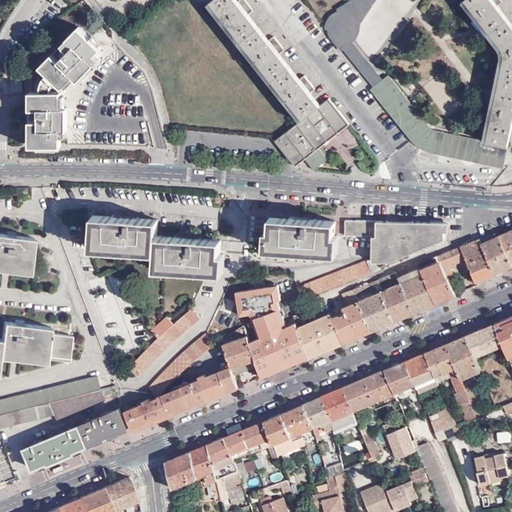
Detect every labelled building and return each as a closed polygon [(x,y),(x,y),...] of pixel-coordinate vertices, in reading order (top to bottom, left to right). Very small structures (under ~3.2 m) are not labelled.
[(275,138),(295,164),(306,156),(316,167),(329,155),(321,145),(350,120),(330,95),(321,102),(310,89),(313,86),(302,72),(299,75),(280,51),(283,47),(272,34),(268,36),(248,11),(251,8),(245,0),(208,0),(207,1),(301,117),(275,138)] [(346,0),(344,1),(362,23),(374,0),(346,0)] [(466,0),(503,45),(486,134),(437,124),(388,69),(383,73),(374,80),(373,82),(427,144),(503,158),(511,116),(511,22),(495,1),(495,0),(466,0)] [(341,45),(343,43),(350,35),(362,23),(344,1),(318,20),(341,45)] [(66,43),(69,46),(74,50),(64,60),(59,56),(56,53),(45,65),(48,68),(52,71),(46,82),(45,91),(38,91),(34,90),(35,107),(39,108),(44,108),(44,120),(39,120),(35,120),(35,144),(65,143),(65,134),(65,128),(71,128),(71,107),(65,106),(65,86),(77,74),(82,78),(95,64),(95,55),(99,50),(104,45),(82,26),(66,43)] [(343,43),(374,80),(383,73),(350,35),(343,43)] [(74,50),(69,46),(59,56),(64,60),(74,50)] [(52,71),(48,68),(41,75),(39,81),(38,91),(45,91),(46,82),(52,71)] [(26,74),(18,75),(17,85),(27,85),(26,74)] [(17,85),(18,75),(14,75),(14,91),(27,91),(27,85),(17,85)] [(153,263),(215,267),(217,239),(155,234),(156,217),(91,212),(90,239),(154,244),(153,263)] [(288,244),(334,246),(336,219),(266,213),(264,245),(288,246),(288,244)] [(312,294),(350,279),(387,266),(386,263),(432,245),(445,239),(446,220),(345,217),(344,232),(376,233),(375,255),(299,284),(304,297),(312,294)] [(511,230),(499,236),(511,265),(511,264),(511,230)] [(0,263),(30,267),(34,236),(0,231),(0,263)] [(497,237),(495,232),(481,237),(497,271),(511,265),(499,236),(497,237)] [(497,271),(481,237),(461,245),(468,260),(476,280),(497,271)] [(468,260),(461,245),(438,254),(447,275),(453,272),(451,268),(468,260)] [(447,275),(438,254),(419,262),(435,302),(455,294),(447,275)] [(435,302),(419,262),(396,271),(414,311),(435,302)] [(0,269),(30,273),(30,267),(0,263),(0,269)] [(414,311),(396,271),(376,279),(395,319),(414,311)] [(395,319),(376,279),(373,280),(375,284),(371,286),(373,291),(371,292),(367,283),(353,288),(371,329),(379,326),(395,319)] [(301,298),(304,297),(299,284),(296,286),(301,298)] [(291,287),(296,300),(301,298),(296,286),(291,287)] [(351,337),(371,329),(353,288),(344,291),(348,303),(342,305),(344,310),(331,315),(341,337),(343,341),(351,337)] [(300,330),(294,312),(290,301),(287,294),(262,303),(265,313),(256,316),(257,319),(244,324),(246,331),(247,333),(254,355),(278,346),(276,339),(300,330)] [(143,372),(198,321),(188,311),(168,329),(162,323),(151,333),(157,340),(134,361),(143,372)] [(341,337),(331,315),(330,311),(303,322),(301,317),(297,311),(294,312),(300,330),(308,356),(320,351),(318,347),(341,337)] [(511,315),(501,320),(503,326),(497,328),(504,344),(506,349),(511,364),(511,315)] [(1,349),(48,354),(48,351),(70,353),(72,331),(52,329),(52,322),(5,316),(3,333),(0,332),(0,356),(0,355),(1,349)] [(494,323),(466,334),(476,355),(504,344),(497,328),(494,323)] [(246,331),(244,324),(232,332),(234,335),(246,331)] [(215,344),(206,332),(147,386),(158,395),(160,393),(169,383),(192,362),(215,344)] [(258,364),(254,355),(247,333),(228,341),(226,335),(223,338),(232,364),(234,372),(258,364)] [(476,355),(466,334),(446,343),(456,367),(460,374),(461,378),(481,369),(476,355)] [(320,351),(343,341),(341,337),(318,347),(320,351)] [(456,367),(446,343),(426,351),(436,374),(456,367)] [(47,360),(48,354),(1,349),(0,355),(47,360)] [(436,374),(426,351),(405,360),(415,382),(418,388),(421,396),(430,393),(441,388),(439,382),(436,374)] [(415,382),(405,360),(385,369),(394,391),(415,382)] [(227,390),(239,386),(234,372),(232,364),(219,369),(227,390)] [(460,374),(456,367),(436,374),(439,382),(452,377),(460,374)] [(213,371),(221,393),(227,390),(219,369),(213,371)] [(394,391),(385,369),(370,375),(364,377),(374,400),(394,391)] [(160,393),(158,395),(151,398),(150,396),(143,398),(144,401),(130,406),(138,426),(155,420),(152,414),(157,412),(160,418),(221,393),(213,371),(206,374),(205,372),(199,374),(200,376),(189,381),(188,378),(181,381),(182,384),(160,393)] [(457,392),(468,418),(476,415),(465,388),(461,378),(460,374),(452,377),(458,391),(457,392)] [(0,411),(103,387),(98,375),(56,384),(0,397),(0,411)] [(374,400),(364,377),(350,383),(343,386),(352,408),(352,409),(373,400),(374,400)] [(418,388),(415,382),(394,391),(397,397),(407,392),(418,388)] [(113,392),(111,385),(103,387),(0,411),(0,424),(53,413),(56,420),(104,400),(102,397),(113,392)] [(473,385),(465,388),(476,415),(484,412),(473,385)] [(352,408),(343,386),(330,392),(322,395),(331,418),(344,412),(352,430),(360,426),(352,409),(352,408)] [(421,396),(418,388),(407,392),(414,408),(424,404),(421,396)] [(437,409),(448,405),(441,388),(430,393),(437,409)] [(491,405),(496,403),(490,390),(485,391),(491,405)] [(397,397),(394,391),(374,400),(373,400),(375,406),(397,397)] [(313,425),(315,433),(319,432),(318,430),(316,424),(320,422),(323,421),(327,431),(334,428),(331,418),(322,395),(311,399),(303,403),(313,425)] [(295,432),(313,425),(303,403),(286,410),(281,412),(290,434),(295,432)] [(443,427),(455,423),(448,405),(437,409),(428,413),(435,430),(443,427)] [(130,406),(125,408),(133,428),(138,426),(130,406)] [(129,428),(121,409),(27,446),(35,466),(129,428)] [(290,434),(281,412),(269,417),(264,419),(263,419),(272,442),(274,448),(277,447),(275,440),(290,434)] [(272,442),(263,419),(242,428),(251,450),(266,444),(272,442)] [(446,435),(448,441),(458,438),(455,430),(458,429),(455,423),(443,427),(446,435)] [(438,438),(446,435),(443,427),(435,430),(438,438)] [(242,428),(225,435),(230,452),(237,449),(239,455),(251,450),(242,428)] [(294,443),(304,439),(304,434),(297,437),(292,439),(294,443)] [(225,435),(207,442),(215,475),(237,467),(235,462),(233,457),(230,452),(225,435)] [(374,438),(366,441),(372,454),(379,451),(374,438)] [(210,484),(213,495),(219,493),(215,475),(207,442),(166,459),(172,487),(202,475),(205,485),(210,484)] [(274,448),(272,442),(266,444),(271,459),(277,456),(274,448)] [(418,448),(417,448),(442,511),(456,511),(436,458),(434,459),(429,444),(418,448)] [(237,449),(230,452),(233,457),(239,455),(237,449)] [(488,479),(497,477),(507,475),(501,453),(482,458),(482,455),(473,457),(476,471),(475,471),(478,485),(489,483),(488,479)] [(237,467),(238,470),(240,475),(246,473),(242,460),(235,462),(237,467)] [(326,465),(328,477),(342,470),(343,467),(342,463),(342,462),(337,463),(326,465)] [(219,493),(220,499),(225,497),(223,486),(222,476),(238,470),(237,467),(215,475),(219,493)] [(344,511),(340,489),(349,487),(345,467),(343,467),(342,470),(328,477),(326,478),(328,488),(311,492),(314,506),(323,503),(325,511),(344,511)] [(416,484),(428,480),(422,467),(411,471),(416,484)] [(222,476),(223,486),(241,480),(240,475),(238,470),(222,476)] [(411,480),(413,485),(416,484),(411,471),(408,472),(411,480)] [(128,476),(103,487),(113,510),(117,508),(139,500),(128,476)] [(275,488),(288,483),(286,479),(274,483),(275,488)] [(386,489),(394,509),(410,503),(409,499),(417,496),(413,485),(411,480),(386,489)] [(368,511),(387,511),(394,509),(386,489),(383,481),(360,490),(368,511)] [(107,511),(113,510),(103,487),(81,496),(88,511),(107,511)] [(291,492),(294,499),(300,496),(297,490),(291,492)] [(88,511),(81,496),(57,506),(60,511),(88,511)] [(288,511),(283,498),(272,502),(270,497),(261,500),(265,511),(288,511)]
